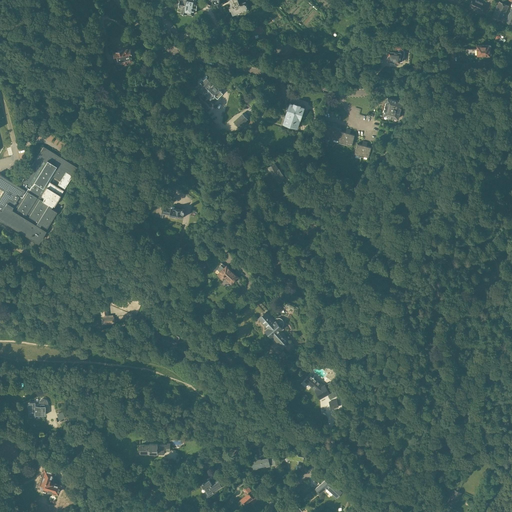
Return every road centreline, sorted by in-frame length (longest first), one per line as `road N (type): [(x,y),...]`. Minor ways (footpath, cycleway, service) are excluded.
road 1 (unclassified): [(388,506),(377,440),(327,301),(196,103),(177,52)]
road 2 (unclassified): [(303,441),(222,349),(113,246),(97,154),(70,124),(24,97),(0,63)]
road 3 (tertiary): [(511,65),(427,70),(371,92),(229,66)]
road 4 (track): [(0,62),(149,125),(221,141)]
road 5 (residential): [(125,511),(233,453),(303,441)]
